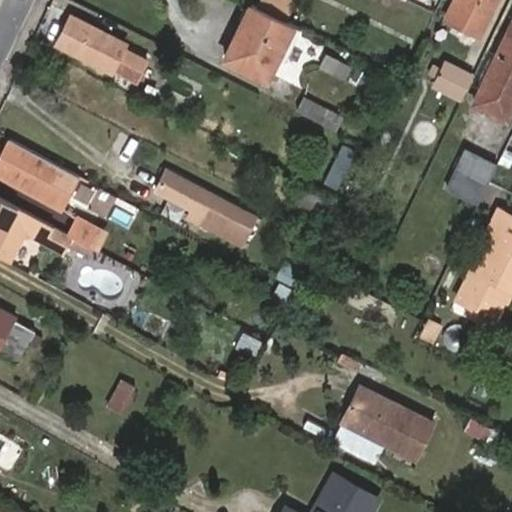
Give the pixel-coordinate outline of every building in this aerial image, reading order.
[(259,0),(257,6),(282,18),(290,0),(259,0)] [(454,0),(446,18),(478,33),(494,0),(454,0)] [(249,2),(224,55),(267,77),(276,58),(293,23),(282,18),(257,6),(249,2)] [(110,71),(123,47),(111,41),(114,35),(71,14),(56,43),(110,71)] [(511,18),(473,99),(503,115),(511,96),(511,18)] [(293,23),(276,58),(284,61),(301,27),(293,23)] [(126,41),(114,35),(111,41),(123,47),(126,41)] [(343,79),(350,65),(329,54),(322,67),(343,79)] [(457,95),(468,74),(440,60),(430,83),(457,95)] [(318,119),(325,108),(304,97),(298,109),(318,119)] [(341,116),(325,108),(318,119),(337,127),(341,116)] [(0,170),(59,201),(76,172),(10,136),(0,156),(0,170)] [(334,185),(353,148),(342,143),(324,179),(334,185)] [(478,202),(488,181),(496,165),(465,150),(447,187),(478,202)] [(167,168),(157,188),(207,214),(203,222),(221,231),(235,203),(167,168)] [(71,201),(88,208),(97,185),(80,179),(71,201)] [(314,209),(321,194),(301,184),(293,199),(314,209)] [(0,193),(0,251),(14,259),(26,236),(34,233),(46,239),(66,250),(74,234),(68,230),(0,193)] [(492,233),(474,268),(469,266),(454,296),(492,314),(506,286),(511,288),(511,214),(495,207),(484,229),(492,233)] [(74,234),(96,246),(105,230),(76,216),(68,230),(74,234)] [(26,236),(14,259),(31,269),(46,239),(34,233),(26,236)] [(299,275),(282,265),(277,276),(294,286),(299,275)] [(15,318),(16,315),(0,305),(0,352),(17,362),(35,329),(15,318)] [(434,341),(441,323),(425,317),(419,336),(434,341)] [(125,405),(135,386),(123,379),(112,398),(125,405)] [(415,455),(433,420),(359,383),(342,418),(415,455)] [(110,430),(116,419),(109,416),(103,427),(110,430)] [(469,417),(464,431),(487,438),(491,425),(469,417)] [(318,511),(304,511),(286,502),(281,511),(373,511),(383,494),(335,468),(317,502),(322,506),(318,511)] [(317,502),(311,511),(318,511),(322,506),(317,502)]
